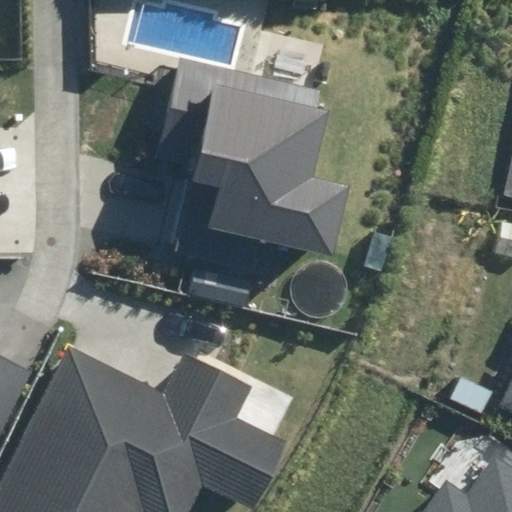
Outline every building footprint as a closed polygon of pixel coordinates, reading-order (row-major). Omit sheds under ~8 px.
[(196,167),(176,250),(271,272),(278,245),(335,259),(352,187),(312,177),(328,110),(315,107),(318,91),(178,57),(153,157),(196,167)] [(0,482),(0,511),(189,511),(203,486),(252,511),(287,442),(235,416),(249,388),(184,355),(163,395),(69,347),(0,482)] [(0,435),(32,371),(0,355),(0,435)] [(511,382),(502,404),(511,409),(511,382)] [(422,511),(511,511),(511,469),(492,456),(468,491),(447,476),(422,511)]
